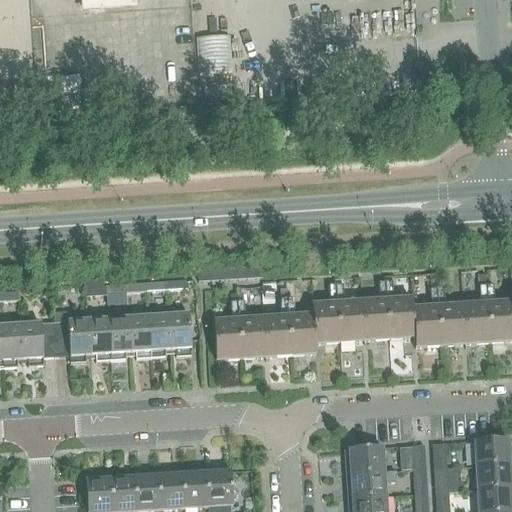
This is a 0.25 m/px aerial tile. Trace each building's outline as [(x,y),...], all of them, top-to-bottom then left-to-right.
[(0,0),(0,88),(33,86),(27,0),(0,0)] [(193,76),(223,76),(223,39),(192,39),(193,76)] [(266,268),(256,269),(257,281),(267,280),(266,268)] [(256,269),(246,270),(247,282),(257,281),(256,269)] [(237,282),(236,270),(227,271),(227,283),(237,282)] [(246,270),(236,270),(237,282),(247,282),(246,270)] [(227,271),(217,272),(218,284),(227,283),(227,271)] [(207,272),(197,273),(198,285),(208,284),(207,272)] [(207,272),(208,284),(218,284),(217,272),(207,272)] [(105,288),(102,289),(101,283),(85,284),(86,299),(106,298),(105,288)] [(166,294),(187,292),(186,283),(165,284),(166,294)] [(165,284),(146,286),(146,295),(166,294),(165,284)] [(391,285),(385,286),(388,343),(413,341),(411,313),(411,304),(393,305),(391,285)] [(146,286),(126,287),(126,296),(146,295),(146,286)] [(380,306),(362,307),(363,344),(388,343),(385,286),(379,286),(380,306)] [(126,287),(105,288),(106,298),(126,296),(126,287)] [(312,320),(314,348),(339,346),(335,289),(329,290),(330,309),(312,310),(312,320)] [(342,289),(335,289),(339,346),(363,344),(362,307),(343,308),(342,289)] [(481,308),(463,309),(465,348),(490,346),(486,289),(480,290),(481,308)] [(492,289),(486,289),(490,346),(511,344),(511,306),(493,308),(492,289)] [(443,292),(436,293),(439,350),(465,348),(463,309),(444,311),(443,292)] [(431,312),(411,313),(413,341),(414,352),(439,350),(436,293),(430,293),(431,312)] [(0,304),(18,303),(19,303),(18,294),(0,295),(0,304)] [(293,301),(287,302),(290,359),(314,358),(314,348),(312,320),(294,321),(293,301)] [(281,322),(263,323),(265,361),(290,359),(287,302),(280,302),(281,322)] [(240,363),(237,305),(230,306),(232,325),(213,326),(216,364),(240,363)] [(244,305),(237,305),(240,363),(265,361),(263,323),(245,324),(244,305)] [(168,318),(156,319),(156,316),(152,313),(148,313),(148,319),(151,362),(166,361),(165,357),(170,357),(168,318)] [(68,314),(53,315),(54,325),(55,348),(56,361),(70,360),(70,367),(85,366),(85,362),(90,362),(88,323),(69,324),(68,314)] [(96,365),(111,364),(108,322),(107,322),(107,315),(101,316),(98,319),(99,322),(88,323),(90,362),(95,362),(96,365)] [(188,316),(168,318),(170,357),(176,357),(176,360),(191,359),(188,316)] [(148,319),(128,320),(131,359),(136,359),(136,363),(151,362),(148,319)] [(128,320),(108,322),(111,364),(125,363),(125,360),(131,359),(128,320)] [(55,348),(54,325),(20,328),(22,366),(27,366),(28,370),(43,369),(43,361),(56,361),(55,348)] [(20,328),(0,329),(0,334),(2,372),(18,371),(17,367),(22,366),(20,328)] [(509,467),(507,444),(507,443),(475,446),(476,470),(509,467)] [(433,463),(446,463),(445,448),(432,449),(433,463)] [(384,451),(349,453),(351,477),(386,475),(384,451)] [(413,473),(425,472),(424,457),(411,458),(413,473)] [(509,467),(476,470),(478,494),(511,491),(509,467)] [(446,472),(433,473),(434,488),(447,487),(446,472)] [(349,501),(352,501),(352,502),(387,499),(387,486),(395,485),(394,474),(386,475),(351,477),(352,489),(348,489),(349,501)] [(230,476),(206,477),(209,511),(233,510),(230,476)] [(206,477),(182,479),(184,511),(194,511),(209,511),(206,477)] [(184,511),(182,479),(158,480),(160,511),(184,511)] [(160,511),(158,480),(134,482),(136,511),(160,511)] [(426,481),(413,482),(414,497),(427,497),(426,481)] [(136,511),(134,482),(110,483),(112,511),(136,511)] [(112,511),(110,483),(86,485),(88,511),(112,511)] [(511,511),(511,509),(511,491),(478,494),(479,511),(511,511)] [(448,496),(435,497),(435,511),(436,511),(449,511),(448,496)] [(388,511),(387,499),(352,502),(353,511),(388,511)]
